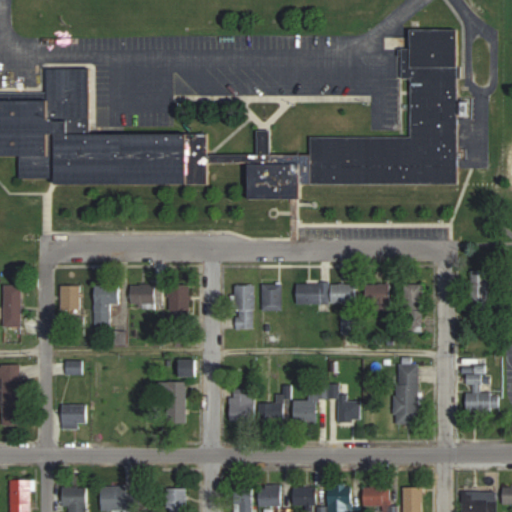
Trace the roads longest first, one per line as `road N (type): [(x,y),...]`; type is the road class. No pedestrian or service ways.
road 1 (residential): [(47,353),(48,248),(435,247),(448,251),(446,350)]
road 2 (residential): [(511,453),(0,453)]
road 3 (residential): [(213,453),(213,250)]
road 4 (residential): [(443,511),(446,350)]
